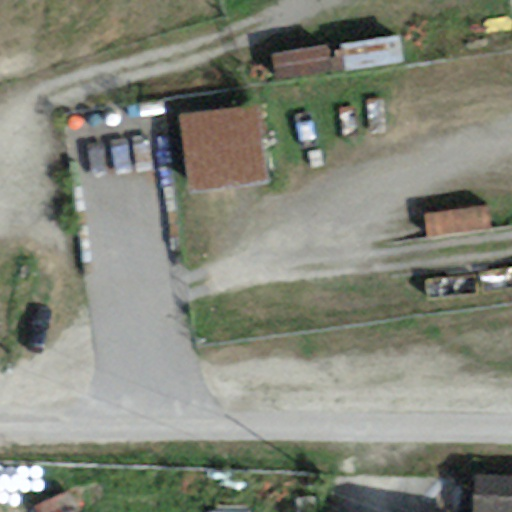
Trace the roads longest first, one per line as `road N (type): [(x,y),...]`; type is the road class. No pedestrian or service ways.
road 1 (residential): [(0,425),(91,420),(511,433)]
road 2 (unknown): [(0,197),(76,133),(289,22)]
